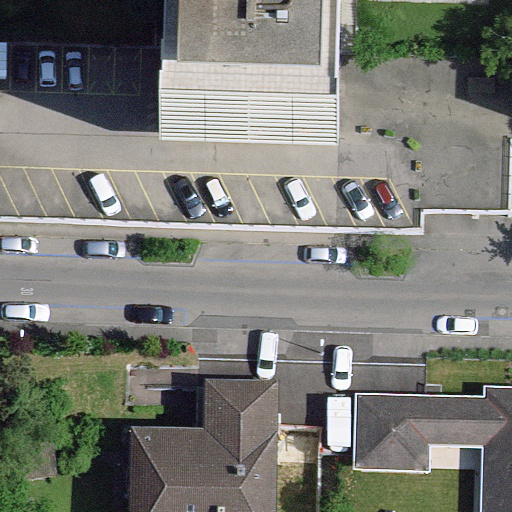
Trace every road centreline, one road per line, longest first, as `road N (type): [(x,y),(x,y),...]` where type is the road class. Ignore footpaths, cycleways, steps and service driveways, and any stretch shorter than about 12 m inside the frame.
road 1 (motorway): [(511,162),(171,289),(0,365)]
road 2 (residential): [(511,302),(0,275)]
road 3 (motorway): [(305,511),(511,432)]
